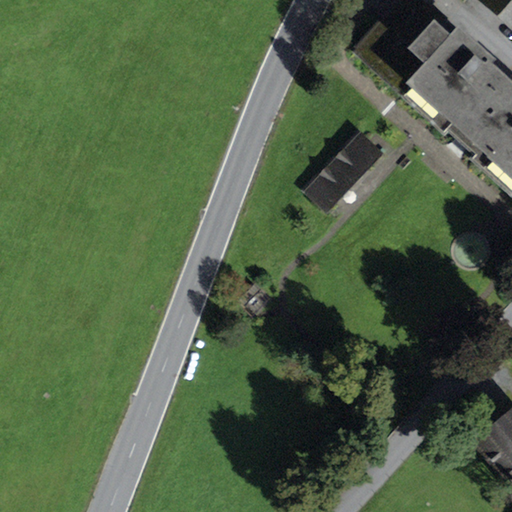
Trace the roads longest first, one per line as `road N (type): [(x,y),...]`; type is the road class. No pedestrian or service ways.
road 1 (secondary): [(314,0),(228,194),(107,511)]
road 2 (residential): [(337,511),(511,319)]
